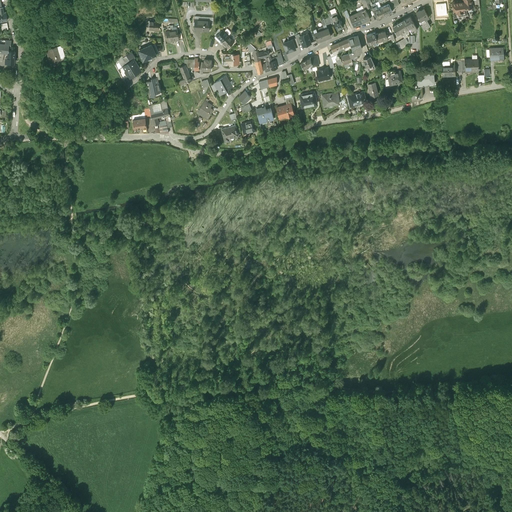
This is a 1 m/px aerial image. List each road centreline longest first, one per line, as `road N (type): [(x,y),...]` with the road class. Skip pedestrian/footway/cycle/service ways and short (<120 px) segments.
road 1 (track): [(30,419),(231,380),(373,388),(511,382)]
road 2 (residential): [(182,142),(203,150),(247,148),(315,121),(511,82)]
road 3 (residential): [(222,68),(211,54),(176,56),(114,92),(86,95),(44,55),(33,0)]
road 4 (residential): [(422,0),(256,75)]
road 5 (unclassified): [(15,135),(182,142)]
